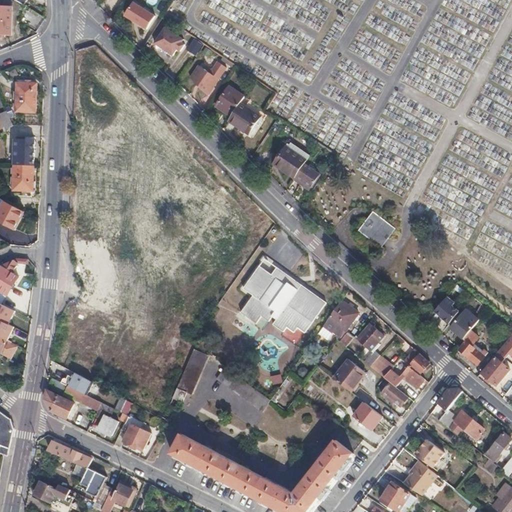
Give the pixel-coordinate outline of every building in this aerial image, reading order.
[(135,2),(126,15),(148,29),(156,16),(135,2)] [(0,7),(0,36),(11,37),(12,8),(0,7)] [(182,39),(166,28),(155,44),(174,56),(178,50),(183,53),(188,47),(182,43),(181,42),(182,39)] [(189,50),(198,56),(205,46),(196,39),(189,50)] [(199,66),(190,79),(208,96),(227,68),(217,62),(213,69),(206,71),(199,66)] [(17,83),(16,113),(37,113),(38,84),(17,83)] [(217,106),(232,117),(241,104),(245,97),(231,87),(217,106)] [(232,117),(230,121),(250,135),(261,117),(241,104),(232,117)] [(0,114),(0,119),(5,133),(13,126),(7,112),(0,114)] [(16,140),(15,166),(35,166),(35,140),(16,140)] [(275,164),(296,178),(297,176),(305,164),(307,160),(287,147),(275,164)] [(305,164),(297,176),(296,178),(295,179),(305,186),(307,183),(312,187),(320,174),(305,164)] [(15,166),(14,190),(34,191),(35,166),(15,166)] [(0,221),(15,230),(25,212),(5,202),(0,211),(0,221)] [(374,213),(361,230),(381,245),(394,229),(374,213)] [(2,266),(0,269),(0,291),(7,296),(18,278),(12,274),(19,263),(17,259),(2,266)] [(327,304),(304,287),(301,288),(292,282),(293,279),(277,268),(272,276),(260,267),(244,290),(254,297),(241,314),(257,325),(262,318),(269,323),(272,319),(277,321),(274,326),(284,333),(288,328),(296,333),(299,328),(306,334),(327,304)] [(301,288),(304,287),(293,279),(292,282),(301,288)] [(436,312),(453,327),(459,319),(463,315),(454,308),(457,304),(448,297),(436,312)] [(359,313),(342,301),(324,326),(342,337),(359,313)] [(0,319),(9,324),(15,311),(2,305),(0,304),(0,319)] [(453,327),(452,328),(465,339),(472,331),(481,320),(467,309),(463,315),(459,319),(453,327)] [(0,319),(0,336),(8,340),(14,327),(9,324),(0,319)] [(371,324),(359,339),(372,351),(385,336),(371,324)] [(465,339),(464,340),(468,343),(462,350),(479,365),(489,353),(485,349),(482,352),(474,344),(480,338),(472,331),(465,339)] [(348,332),(340,342),(346,347),(355,337),(348,332)] [(407,343),(399,336),(396,339),(404,346),(407,343)] [(511,337),(498,354),(482,372),(497,385),(511,369),(500,360),(507,352),(511,355),(511,337)] [(0,351),(9,357),(14,348),(0,339),(0,351)] [(431,364),(412,347),(409,351),(417,358),(410,366),(414,370),(421,375),(431,364)] [(208,355),(195,349),(177,389),(187,393),(190,394),(208,355)] [(385,365),(391,370),(400,358),(395,353),(385,365)] [(373,355),(366,363),(372,367),(378,359),(373,355)] [(349,359),(334,378),(351,392),(367,372),(349,359)] [(250,386),(225,367),(217,378),(244,398),(262,412),(271,400),(250,386)] [(385,377),(385,378),(396,387),(403,380),(391,370),(385,377)] [(421,375),(414,370),(407,379),(418,389),(426,380),(421,375)] [(64,379),(62,384),(88,396),(94,383),(78,375),(75,373),(73,378),(71,378),(69,381),(66,380),(64,379)] [(273,385),(284,383),(283,374),(272,376),(273,385)] [(52,378),(50,385),(66,393),(66,394),(99,412),(103,403),(88,396),(62,384),(52,378)] [(390,383),(384,391),(401,405),(408,398),(390,383)] [(177,389),(173,398),(183,402),(187,393),(177,389)] [(450,389),(439,403),(448,410),(449,408),(464,391),(460,389),(450,389)] [(74,404),(48,391),(46,399),(53,412),(68,419),(74,404)] [(117,408),(129,414),(134,403),(121,397),(117,408)] [(373,430),(384,416),(366,402),(355,417),(373,430)] [(103,403),(99,412),(96,418),(103,422),(99,431),(113,437),(120,423),(106,416),(111,407),(103,403)] [(439,403),(435,408),(444,415),(448,410),(439,403)] [(169,405),(162,418),(169,422),(177,409),(170,405),(169,405)] [(435,408),(431,413),(440,420),(444,415),(435,408)] [(444,415),(440,420),(459,434),(463,428),(476,439),(485,429),(464,411),(460,416),(449,408),(448,410),(444,415)] [(0,453),(4,455),(7,456),(14,430),(11,419),(0,411),(0,453)] [(141,413),(138,420),(150,426),(153,421),(144,417),(145,415),(141,413)] [(152,434),(154,428),(150,426),(138,420),(136,419),(133,424),(152,434)] [(152,434),(133,424),(125,442),(144,451),(152,434)] [(511,437),(504,432),(486,454),(495,462),(511,438),(511,437)] [(214,475),(254,497),(264,478),(249,470),(182,435),(173,454),(214,475)] [(280,486),(271,505),(283,511),(308,511),(354,454),(337,441),(295,494),(280,486)] [(423,445),(416,454),(433,468),(445,453),(430,441),(425,447),(423,445)] [(54,443),(50,452),(88,468),(94,457),(86,453),(84,456),(54,443)] [(511,474),(511,457),(503,469),(504,472),(510,477),(511,474)] [(411,475),(406,484),(424,495),(438,476),(419,461),(413,469),(415,470),(411,475)] [(87,492),(97,498),(105,482),(108,477),(89,468),(82,484),(89,488),(87,492)] [(264,478),(254,497),(271,505),(280,486),(264,478)] [(70,490),(59,484),(56,489),(41,481),(35,494),(54,504),(56,500),(63,504),(70,490)] [(97,498),(95,503),(104,507),(112,492),(114,486),(105,482),(97,498)] [(394,482),(383,499),(400,511),(411,493),(394,482)] [(112,492),(104,507),(102,510),(105,511),(108,511),(114,500),(127,506),(134,491),(121,485),(116,494),(112,492)] [(511,511),(511,485),(494,507),(501,511),(511,511)] [(371,511),(387,511),(376,504),(375,506),(367,501),(363,506),(371,511)]
